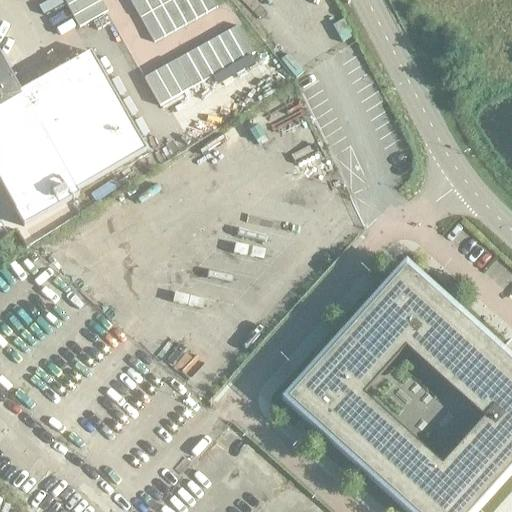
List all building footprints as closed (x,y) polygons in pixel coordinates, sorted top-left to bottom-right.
[(81,0),(68,8),(74,18),(101,3),(99,0),(81,0)] [(143,0),(129,0),(140,19),(150,13),(143,0)] [(156,0),(143,0),(150,13),(161,7),(156,0)] [(184,0),(174,0),(172,2),(185,26),(196,20),(184,0)] [(198,0),(184,0),(196,20),(206,14),(198,0)] [(212,0),(198,0),(206,14),(217,8),(212,0)] [(172,2),(161,7),(175,32),(185,26),(172,2)] [(74,18),(79,29),(107,14),(101,3),(74,18)] [(161,7),(150,13),(164,38),(175,32),(161,7)] [(150,13),(140,19),(154,44),(164,38),(150,13)] [(239,26),(228,32),(243,60),(254,54),(239,26)] [(228,32),(217,38),(233,66),(243,60),(228,32)] [(217,38),(207,44),(222,72),(233,66),(217,38)] [(207,44),(196,50),(212,78),(222,72),(207,44)] [(196,50),(186,56),(201,84),(212,78),(196,50)] [(93,53),(22,93),(77,191),(148,151),(93,53)] [(0,181),(25,226),(79,196),(77,191),(22,93),(0,54),(0,181)] [(186,56),(175,62),(191,89),(201,84),(186,56)] [(175,62),(165,68),(180,95),(191,89),(175,62)] [(165,68),(154,73),(170,101),(180,95),(165,68)] [(154,73),(144,79),(159,107),(170,101),(154,73)] [(238,122),(196,146),(206,162),(247,138),(238,122)] [(511,367),(405,271),(288,402),(410,511),(472,511),(511,468),(511,367)]
